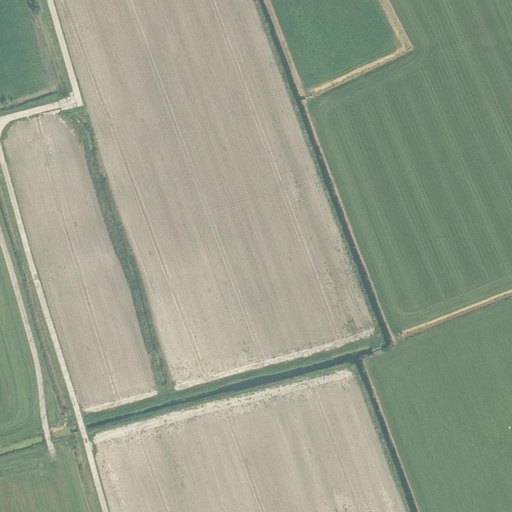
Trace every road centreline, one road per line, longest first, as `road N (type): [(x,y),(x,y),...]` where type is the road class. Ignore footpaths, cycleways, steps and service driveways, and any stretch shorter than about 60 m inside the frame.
road 1 (track): [(0,153),(106,511)]
road 2 (track): [(0,248),(42,383),(51,455)]
road 3 (track): [(49,0),(77,97),(0,120)]
